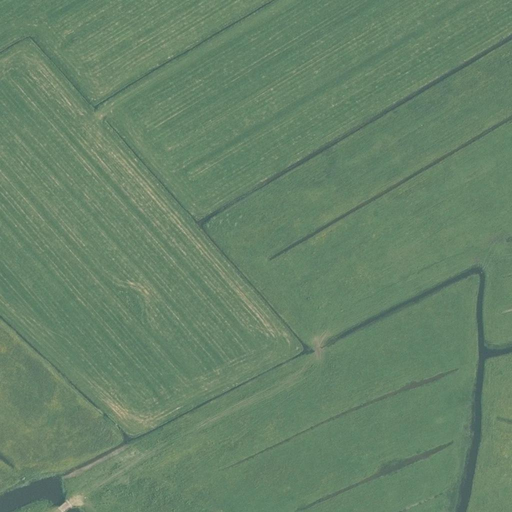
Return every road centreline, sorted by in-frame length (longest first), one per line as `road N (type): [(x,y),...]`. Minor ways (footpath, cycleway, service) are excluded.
road 1 (track): [(309,336),(321,360),(120,466)]
road 2 (track): [(93,119),(298,0)]
road 3 (track): [(216,511),(120,466),(58,511)]
